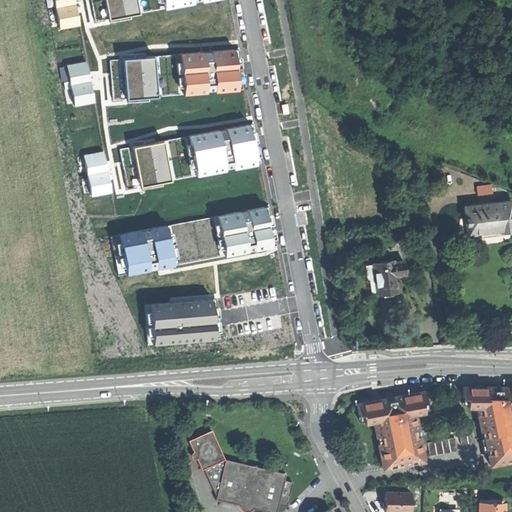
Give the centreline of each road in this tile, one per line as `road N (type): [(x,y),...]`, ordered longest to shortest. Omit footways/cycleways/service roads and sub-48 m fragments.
road 1 (residential): [(326,376),(313,349),(247,0)]
road 2 (tertiary): [(326,376),(0,396)]
road 3 (tertiary): [(511,367),(406,366),(326,376)]
road 4 (residential): [(359,511),(320,441),(326,376)]
